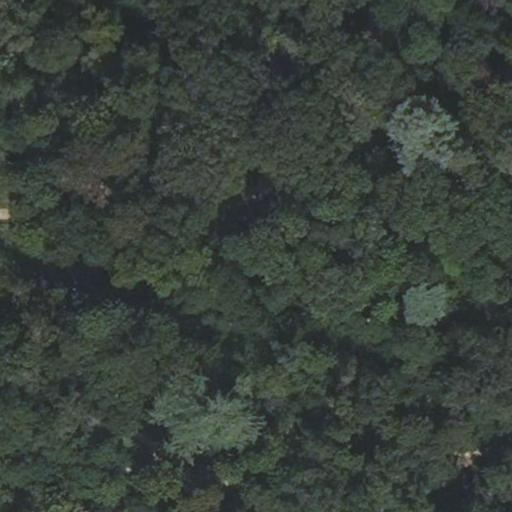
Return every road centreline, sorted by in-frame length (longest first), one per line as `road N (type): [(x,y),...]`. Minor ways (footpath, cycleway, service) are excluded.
road 1 (track): [(336,154),(229,193),(154,209),(0,212)]
road 2 (track): [(0,478),(171,464)]
